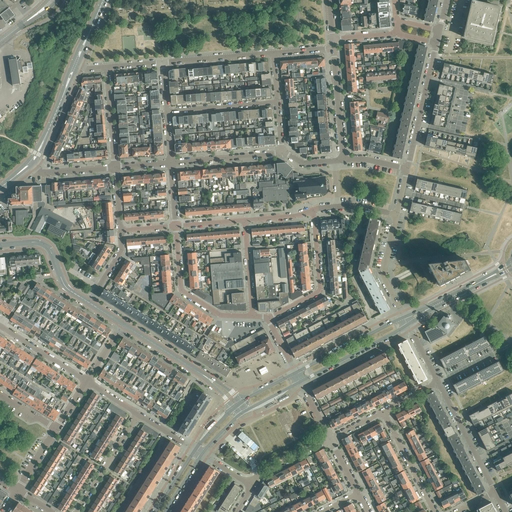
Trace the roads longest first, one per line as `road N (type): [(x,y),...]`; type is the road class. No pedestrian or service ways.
road 1 (residential): [(175,226),(180,289),(218,314),(252,316)]
road 2 (residential): [(268,317),(321,289),(313,210)]
road 3 (residential): [(407,168),(436,43)]
road 4 (residential): [(495,492),(438,382)]
road 5 (tertiary): [(404,317),(295,372)]
road 6 (tertiary): [(300,381),(407,323)]
road 7 (secondary): [(88,302),(65,287),(43,243),(0,244)]
